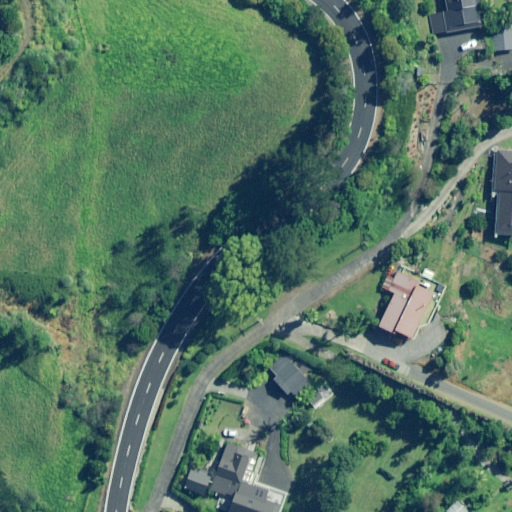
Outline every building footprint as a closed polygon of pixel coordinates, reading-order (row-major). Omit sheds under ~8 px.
[(435,33),(485,24),(480,0),(447,0),(450,9),(430,13),(435,33)] [(491,49),(511,47),(511,23),(486,26),(491,49)] [(511,151),(497,151),(494,190),(499,191),(497,232),(511,232),(511,151)] [(434,292),(419,285),(421,279),(399,268),(389,291),(395,293),(379,326),(395,333),(396,331),(412,338),(434,292)] [(247,484),(258,454),(227,442),(210,488),(233,497),(227,511),(272,511),(275,503),(266,500),(269,492),(247,484)] [(204,495),(211,477),(192,470),(185,487),(204,495)] [(468,511),(470,509),(455,498),(443,511),(468,511)]
